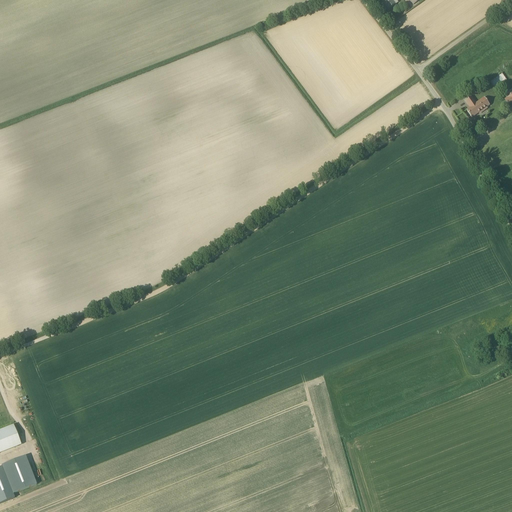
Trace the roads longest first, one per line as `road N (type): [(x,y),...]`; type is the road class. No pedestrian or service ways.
road 1 (track): [(0,355),(156,292),(442,105)]
road 2 (unclassified): [(511,220),(423,71)]
